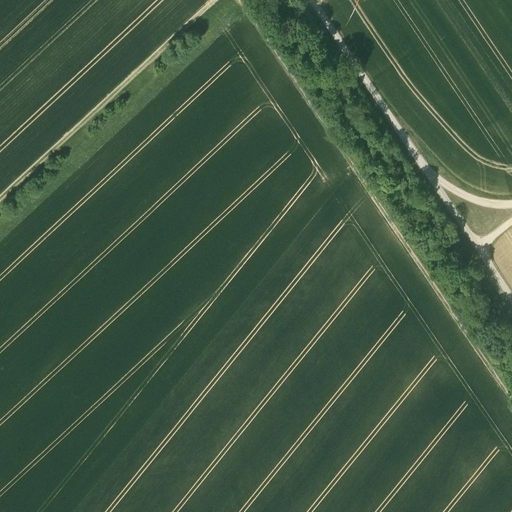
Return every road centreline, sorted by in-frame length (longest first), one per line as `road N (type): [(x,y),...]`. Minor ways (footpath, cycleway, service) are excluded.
road 1 (track): [(315,0),(511,295)]
road 2 (track): [(0,199),(218,0)]
